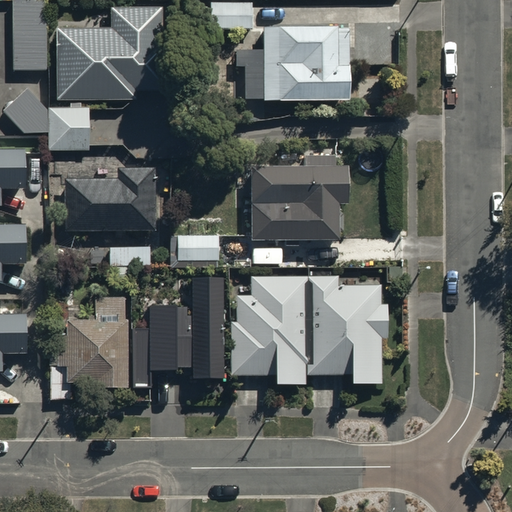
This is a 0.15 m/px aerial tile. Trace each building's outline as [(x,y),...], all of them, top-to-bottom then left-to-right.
[(45,0),(11,0),(12,68),(47,67),(45,0)] [(254,0),(208,0),(209,26),(255,25),(254,0)] [(109,25),(56,26),(57,98),(136,98),(136,89),(161,89),(161,5),(109,6),(109,25)] [(235,47),(235,64),(244,64),(244,96),(263,96),(263,98),(349,98),(349,24),(262,24),(262,47),(235,47)] [(88,105),(47,105),(46,108),(27,87),(3,109),(23,130),(48,130),(48,149),(88,149),(88,105)] [(0,184),(22,185),(22,143),(0,143),(0,184)] [(347,161),(248,162),(249,237),(338,236),(338,226),(342,226),(342,210),(337,210),(337,199),(347,199),(347,161)] [(119,176),(64,176),(64,228),(155,228),(155,166),(119,166),(119,176)] [(0,277),(0,263),(23,262),(22,218),(0,218),(0,277)] [(219,233),(175,233),(175,258),(219,259),(219,233)] [(163,264),(115,264),(115,272),(130,272),(130,285),(142,285),(142,287),(162,287),(163,279),(171,279),(171,270),(162,270),(163,264)] [(304,382),(304,373),(305,274),(248,274),(248,293),(235,293),(235,320),(229,320),(229,373),(274,373),(274,382),(304,382)] [(305,274),(304,373),(350,373),(350,381),(381,381),(380,335),(386,335),(385,302),(379,302),(379,282),(337,282),(337,274),(305,274)] [(134,331),(135,387),(151,387),(151,365),(195,365),(195,378),(225,378),(225,278),(193,278),(193,307),(150,307),(150,331),(134,331)] [(125,295),(94,295),(94,316),(65,316),(65,331),(56,331),(56,348),(49,348),(49,398),(70,398),(70,379),(79,379),(80,383),(127,382),(127,317),(125,317),(125,295)] [(0,353),(23,352),(22,307),(0,307),(0,353)]
